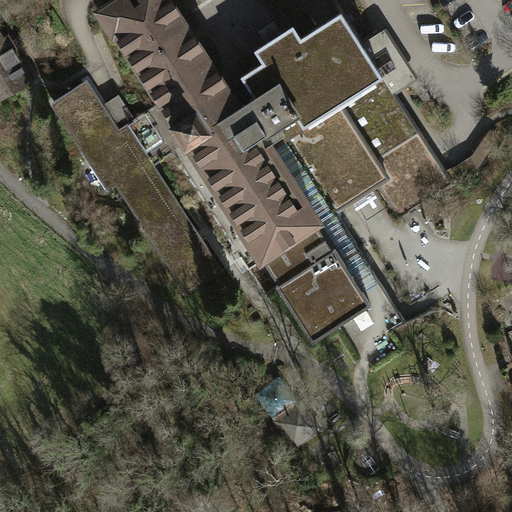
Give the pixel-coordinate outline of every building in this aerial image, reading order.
[(101,8),(96,11),(100,16),(101,15),(111,30),(110,31),(113,36),(116,34),(161,102),(175,123),(170,127),(173,131),(174,131),(183,145),(182,146),(185,150),(189,148),(248,237),(246,239),(248,243),(249,243),(259,258),(261,262),(265,260),(281,284),(277,286),(283,295),(313,341),(348,317),(349,319),(371,305),(389,333),(406,322),(336,214),(379,186),(399,218),(448,186),(414,135),(419,132),(393,93),(394,92),(393,90),(392,91),(386,81),(387,80),(385,78),(397,70),(384,50),(372,58),(370,55),(369,56),(363,46),(364,45),(363,43),(362,44),(341,13),(301,38),(293,26),(255,51),(263,63),(241,77),(245,83),(229,94),(167,0),(115,0),(102,9),(101,8)] [(0,99),(33,80),(18,54),(24,50),(18,39),(11,42),(7,36),(4,39),(0,32),(0,99)] [(187,294),(223,271),(154,165),(182,146),(183,145),(174,131),(173,131),(170,127),(175,123),(161,102),(119,129),(87,80),(51,103),(91,165),(92,164),(108,189),(115,184),(187,294)] [(132,339),(150,364),(159,358),(141,333),(132,339)] [(318,428),(300,404),(276,422),(294,445),(318,428)]
